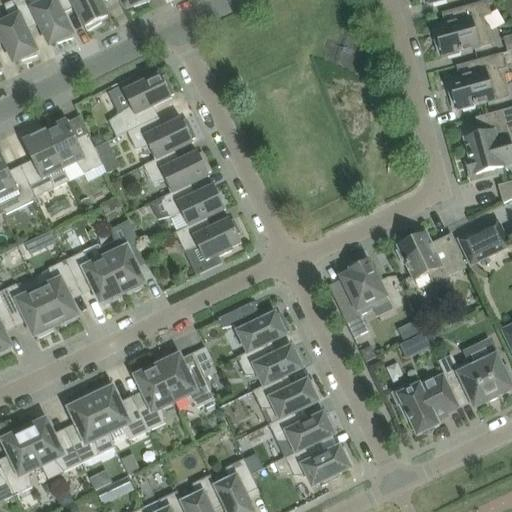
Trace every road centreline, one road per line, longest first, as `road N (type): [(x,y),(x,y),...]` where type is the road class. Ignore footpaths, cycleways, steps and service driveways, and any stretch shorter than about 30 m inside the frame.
road 1 (residential): [(287,262),(433,202),(441,189),(389,0)]
road 2 (residential): [(0,401),(287,262)]
road 3 (residential): [(287,262),(174,28)]
road 4 (residential): [(399,487),(287,262)]
road 5 (residential): [(0,113),(174,28)]
road 6 (residential): [(399,487),(511,434)]
